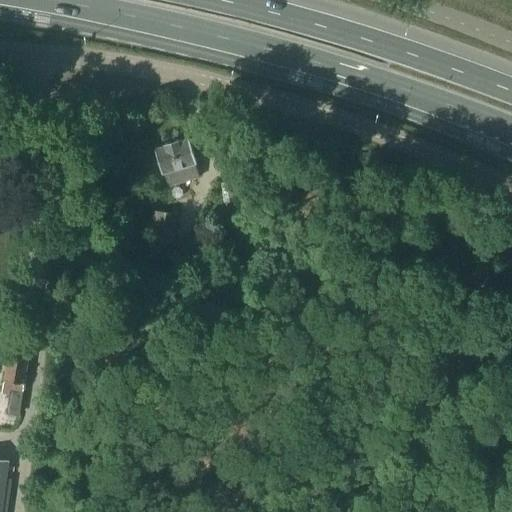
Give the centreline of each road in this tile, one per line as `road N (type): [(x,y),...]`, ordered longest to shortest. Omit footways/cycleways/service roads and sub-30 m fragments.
road 1 (unclassified): [(511,184),(402,135),(174,68),(0,50)]
road 2 (primary): [(43,0),(264,49),(511,131)]
road 3 (primary): [(511,93),(354,36),(215,0)]
road 4 (unclassified): [(511,44),(400,0)]
